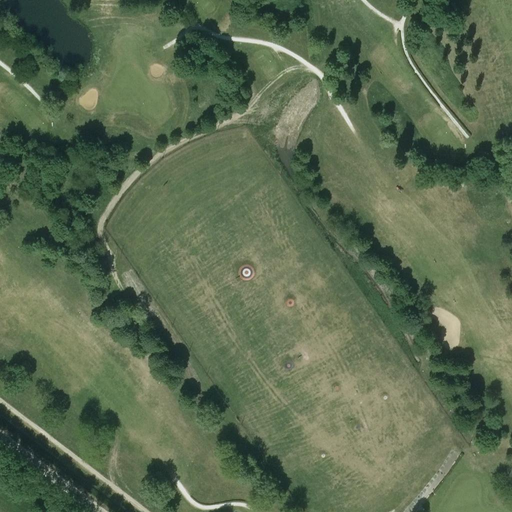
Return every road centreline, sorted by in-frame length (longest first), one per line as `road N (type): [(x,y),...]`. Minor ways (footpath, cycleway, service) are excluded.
road 1 (track): [(147,358),(101,221),(162,152),(246,111),(283,71),(311,67)]
road 2 (track): [(0,400),(145,511)]
